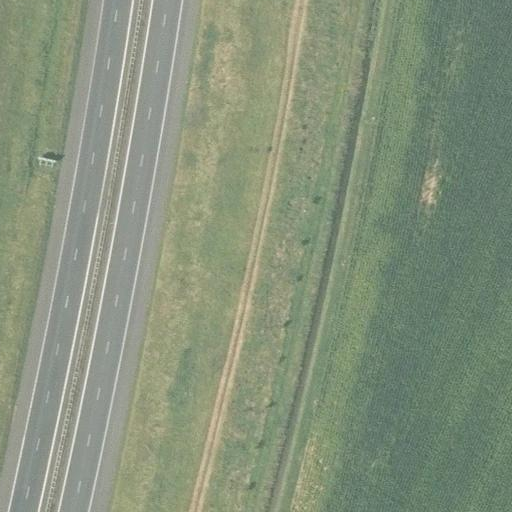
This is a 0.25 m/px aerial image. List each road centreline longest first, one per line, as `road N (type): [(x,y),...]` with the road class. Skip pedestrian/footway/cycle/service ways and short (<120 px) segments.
road 1 (track): [(301,0),(193,511)]
road 2 (motorway): [(72,511),(167,0)]
road 3 (motorway): [(117,0),(22,511)]
road 4 (track): [(162,511),(254,0)]
